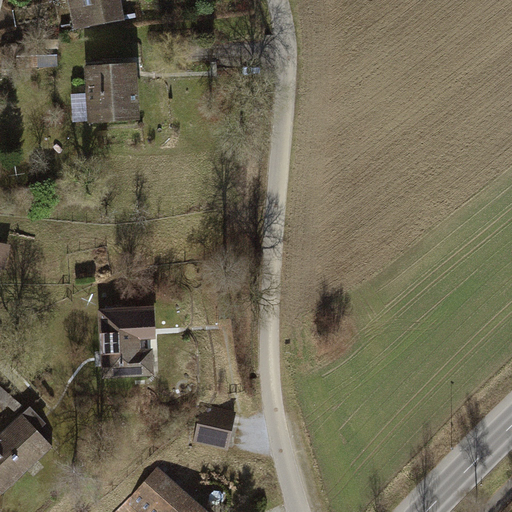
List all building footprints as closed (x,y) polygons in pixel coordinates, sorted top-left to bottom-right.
[(117,0),(62,0),(69,35),(123,25),(117,0)] [(131,69),(78,71),(81,131),(133,129),(131,69)] [(95,376),(145,376),(145,313),(95,313),(95,376)] [(232,450),(241,414),(206,404),(196,440),(232,450)] [(21,418),(0,437),(0,496),(50,450),(21,418)] [(201,511),(153,468),(118,505),(125,511),(201,511)]
